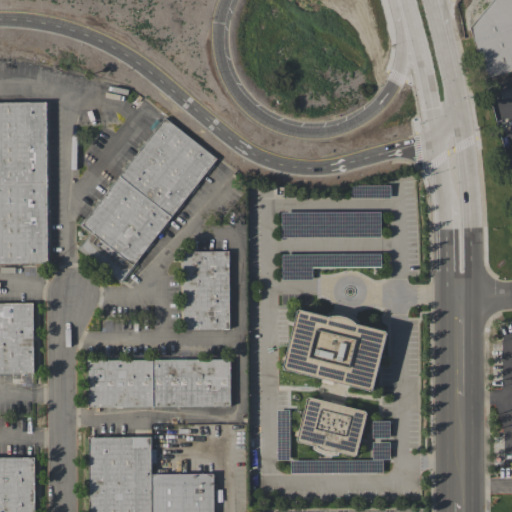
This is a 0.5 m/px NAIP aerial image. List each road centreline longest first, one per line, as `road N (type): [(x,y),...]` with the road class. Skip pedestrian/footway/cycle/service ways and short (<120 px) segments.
road 1 (motorway): [(403,0),(403,40),(383,104),(348,127),(315,133),(280,127),(233,91),(222,58),(227,0)]
road 2 (motorway): [(0,19),(88,36),(127,56),(259,157),(311,169)]
road 3 (secondary): [(407,0),(440,211)]
road 4 (residential): [(59,511),(60,356),(72,300)]
road 5 (secondary): [(459,298),(471,264),(458,129)]
road 6 (motorway): [(311,169),(433,138)]
